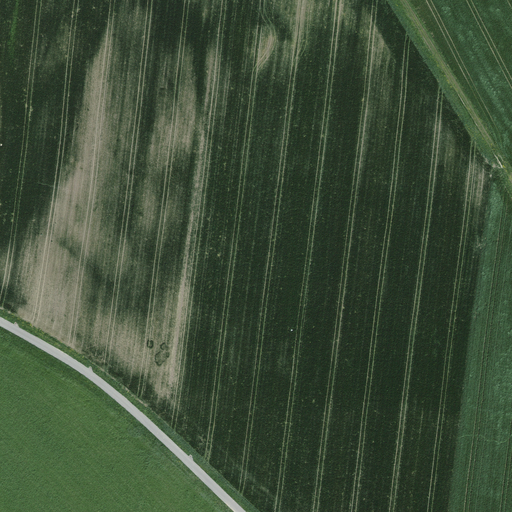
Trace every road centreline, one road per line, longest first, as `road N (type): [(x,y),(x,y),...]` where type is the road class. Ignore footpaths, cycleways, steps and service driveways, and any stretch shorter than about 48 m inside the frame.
road 1 (unclassified): [(0,321),(118,397),(240,511)]
road 2 (track): [(511,177),(402,0)]
